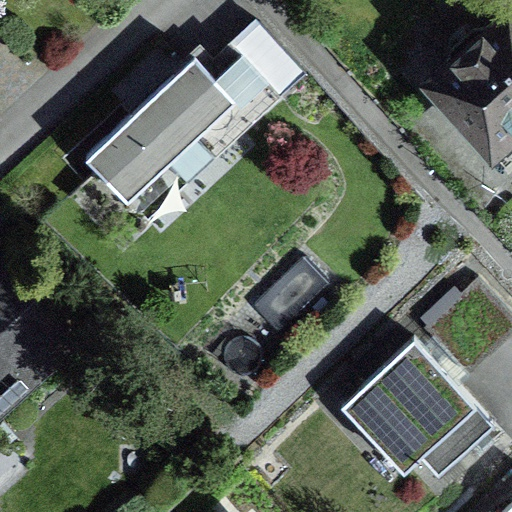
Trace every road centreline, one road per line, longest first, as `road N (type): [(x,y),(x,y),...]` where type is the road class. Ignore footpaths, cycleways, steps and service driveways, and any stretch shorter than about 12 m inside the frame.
road 1 (residential): [(511,282),(266,0)]
road 2 (residential): [(152,0),(0,141)]
